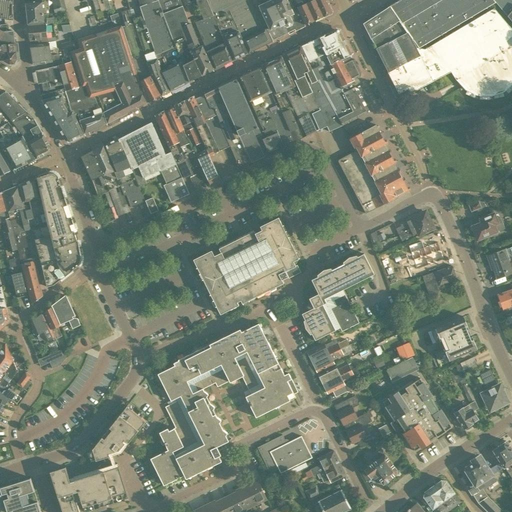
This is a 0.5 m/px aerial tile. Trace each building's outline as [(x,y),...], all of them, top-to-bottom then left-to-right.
[(11,0),(0,0),(0,18),(11,20),(12,20),(14,1),(11,0)] [(27,2),(27,15),(40,14),(40,16),(43,16),(46,15),(46,10),(49,10),(48,0),(41,1),(39,0),(36,0),(35,2),(27,2)] [(51,0),(54,14),(66,10),(63,0),(51,0)] [(101,0),(105,10),(111,8),(108,0),(101,0)] [(162,75),(170,92),(189,82),(162,9),(163,9),(159,0),(138,0),(140,6),(140,7),(141,12),(142,15),(142,16),(162,75)] [(180,0),(159,0),(163,9),(162,9),(189,82),(202,76),(190,52),(180,28),(189,24),(180,0)] [(214,18),(206,0),(196,0),(184,5),(187,13),(199,8),(203,19),(195,22),(206,49),(215,69),(232,61),(233,60),(214,18)] [(206,0),(214,18),(230,11),(248,53),(272,41),(253,0),(206,0)] [(253,0),(272,41),(288,33),(284,24),(282,19),(284,18),(275,0),(253,0)] [(288,33),(305,24),(293,0),(275,0),(284,18),(282,19),(284,24),(288,33)] [(293,0),(305,24),(305,25),(332,13),(325,0),(293,0)] [(511,0),(399,0),(390,6),(411,37),(418,49),(496,3),(511,22),(511,0)] [(411,37),(390,6),(388,7),(374,16),(363,23),(401,98),(410,94),(433,81),(452,72),(457,80),(463,77),(469,85),(480,89),(490,90),(501,86),(509,79),(511,73),(511,71),(511,52),(510,46),(508,42),(511,38),(511,30),(494,9),(424,50),(418,49),(411,37)] [(126,27),(123,28),(140,82),(149,102),(157,98),(162,96),(157,87),(158,87),(152,73),(150,74),(133,19),(130,10),(122,13),(126,27)] [(230,11),(214,18),(233,60),(248,53),(230,11)] [(110,16),(112,22),(119,19),(118,13),(110,16)] [(27,15),(28,26),(45,25),(54,24),(54,18),(44,19),(43,16),(40,16),(40,14),(27,15)] [(162,75),(142,16),(133,19),(150,74),(152,73),(158,87),(157,87),(162,96),(170,92),(162,75)] [(71,23),(62,25),(65,38),(74,36),(71,23)] [(1,25),(0,25),(0,59),(9,65),(17,60),(16,44),(15,44),(14,32),(9,32),(8,24),(1,25)] [(191,24),(189,24),(180,28),(190,52),(202,76),(213,70),(202,46),(200,47),(191,24)] [(45,25),(28,26),(30,42),(39,41),(39,43),(47,43),(45,25)] [(82,86),(91,116),(97,128),(143,105),(149,102),(140,82),(123,28),(122,27),(79,40),(81,49),(71,52),(82,86)] [(312,70),(318,82),(339,120),(354,112),(345,93),(344,93),(343,90),(355,83),(354,80),(361,77),(361,74),(354,59),(350,58),(349,56),(352,55),(340,31),(334,30),(302,46),(309,60),(308,61),(312,70)] [(73,40),(61,43),(64,56),(69,55),(67,49),(75,48),(73,40)] [(30,45),(32,57),(58,53),(57,48),(50,50),(49,44),(30,45)] [(320,108),(310,112),(318,130),(326,126),(329,131),(342,126),(339,121),(339,120),(318,82),(312,70),(300,46),(293,49),(320,108)] [(309,112),(310,112),(320,108),(293,49),(282,54),(303,97),(302,98),(309,112)] [(58,53),(32,57),(34,66),(52,62),(52,61),(59,59),(58,53)] [(63,65),(58,66),(66,91),(78,87),(69,56),(61,58),(63,65)] [(286,90),(291,103),(295,101),(299,110),(295,112),(307,136),(317,131),(306,107),(302,98),(299,97),(282,57),(272,62),(285,90),(286,90)] [(282,106),(291,103),(286,90),(285,90),(272,62),(263,66),(280,106),(282,106)] [(49,82),(50,87),(63,84),(58,66),(35,71),(38,85),(49,82)] [(260,68),(251,72),(276,130),(283,147),(303,138),(298,128),(290,110),(282,113),(280,109),(279,110),(278,108),(260,68)] [(251,72),(239,77),(265,135),(266,134),(276,130),(251,72)] [(261,135),(236,79),(218,87),(251,163),(264,157),(255,137),(261,135)] [(91,116),(82,86),(79,87),(79,88),(65,91),(71,111),(73,110),(75,116),(77,116),(84,135),(97,128),(91,116)] [(357,86),(345,93),(354,112),(339,120),(339,121),(342,126),(368,113),(369,109),(357,86)] [(218,121),(239,168),(250,163),(218,88),(204,94),(210,109),(213,107),(217,115),(216,115),(218,121)] [(70,142),(83,135),(72,112),(67,115),(65,113),(67,112),(62,104),(64,102),(60,90),(41,95),(43,101),(62,133),(66,141),(70,142)] [(50,146),(48,141),(35,120),(6,92),(0,95),(0,108),(4,112),(14,126),(22,136),(36,159),(49,152),(50,146)] [(208,125),(218,121),(216,115),(217,115),(213,107),(210,109),(204,94),(196,97),(208,125)] [(206,149),(220,179),(210,156),(219,152),(194,97),(184,102),(193,121),(205,148),(206,149)] [(190,123),(193,121),(184,102),(174,106),(183,126),(192,147),(201,143),(194,127),(192,128),(190,123)] [(193,175),(189,176),(193,184),(206,178),(195,154),(194,150),(192,150),(185,135),(186,135),(174,108),(165,112),(193,175)] [(0,118),(25,165),(36,159),(22,136),(18,139),(13,129),(11,126),(9,123),(1,112),(0,113),(0,118)] [(185,178),(189,176),(193,175),(165,112),(155,116),(176,163),(177,162),(185,178)] [(0,142),(3,147),(15,170),(25,165),(0,118),(0,142)] [(142,129),(119,138),(139,187),(146,184),(144,178),(160,171),(166,185),(163,186),(170,203),(189,195),(171,152),(165,155),(152,123),(141,127),(142,129)] [(338,159),(337,161),(365,213),(384,204),(409,191),(395,164),(395,163),(386,144),(376,125),(349,139),(355,151),(338,159)] [(268,137),(263,139),(263,141),(269,154),(284,148),(283,147),(276,130),(266,134),(268,137)] [(119,138),(106,145),(116,170),(114,171),(118,182),(119,182),(119,181),(124,195),(126,194),(130,207),(145,201),(139,187),(119,138)] [(104,146),(93,152),(107,185),(118,218),(119,218),(118,216),(129,212),(119,182),(118,182),(114,171),(104,146)] [(206,149),(195,154),(206,178),(207,178),(210,184),(220,179),(206,149)] [(0,175),(9,172),(11,171),(0,152),(0,175)] [(107,185),(93,152),(82,157),(92,180),(98,196),(104,193),(109,208),(108,208),(112,220),(118,218),(107,185)] [(49,174),(37,178),(47,224),(47,226),(32,230),(33,237),(47,287),(53,285),(68,274),(72,271),(79,266),(78,265),(79,265),(80,263),(80,262),(81,262),(81,260),(81,259),(81,258),(81,256),(81,255),(79,247),(77,239),(76,239),(74,231),(76,231),(74,224),(59,179),(59,178),(58,177),(58,176),(57,175),(56,174),(55,174),(53,173),(52,173),(51,173),(50,173),(49,174)] [(19,185),(20,186),(27,220),(28,220),(29,225),(38,223),(38,224),(43,223),(43,222),(46,221),(47,224),(37,178),(36,178),(19,185)] [(27,220),(20,186),(3,192),(8,212),(9,212),(18,250),(32,304),(42,297),(29,246),(23,248),(20,237),(27,235),(25,231),(30,230),(27,220)] [(17,249),(8,212),(3,192),(0,193),(0,227),(0,225),(0,222),(1,223),(1,220),(2,220),(5,231),(3,232),(8,251),(17,249)] [(153,198),(145,201),(151,214),(158,211),(153,198)] [(471,204),(473,211),(487,207),(485,201),(471,204)] [(396,229),(399,234),(430,220),(427,213),(424,212),(418,214),(419,215),(411,219),(412,220),(407,222),(408,223),(402,226),(396,229)] [(481,219),(482,222),(477,225),(475,224),(473,225),(472,227),(473,230),(474,229),(478,239),(504,228),(500,216),(496,218),(494,214),(481,219)] [(260,227),(262,230),(255,234),(253,230),(218,248),(221,253),(214,256),(211,251),(193,260),(220,315),(239,306),(237,302),(241,301),(242,304),(243,303),(242,301),(247,298),(248,301),(264,293),(263,291),(274,285),(275,287),(284,283),(282,280),(292,275),(298,272),(293,262),(299,259),(278,218),(260,227)] [(430,220),(399,234),(401,240),(418,233),(418,234),(421,235),(434,228),(433,226),(433,224),(432,220),(430,220)] [(373,243),(377,254),(384,251),(380,241),(373,243)] [(420,270),(448,259),(441,242),(427,248),(425,242),(411,247),(420,270)] [(511,273),(511,274),(511,247),(506,249),(487,256),(490,264),(494,263),(495,266),(494,267),(498,278),(511,273)] [(311,280),(318,294),(309,299),(311,303),(306,306),(308,311),(302,314),(302,315),(305,321),(312,334),(315,341),(332,332),(320,307),(324,305),(320,298),(372,272),(363,254),(357,257),(356,256),(349,257),(343,262),(344,264),(332,270),(331,268),(323,270),(317,275),(318,277),(311,280)] [(16,257),(10,259),(12,266),(18,264),(16,257)] [(431,273),(423,276),(429,295),(439,292),(437,287),(457,279),(452,266),(431,273)] [(11,275),(17,298),(26,295),(21,273),(11,275)] [(0,329),(0,330),(9,322),(1,287),(0,286),(0,329)] [(511,289),(498,295),(504,309),(511,306),(511,289)] [(333,301),(336,307),(330,309),(341,332),(359,324),(344,295),(333,301)] [(66,296),(53,306),(61,325),(62,328),(68,325),(67,324),(71,322),(73,328),(81,325),(78,319),(75,318),(74,318),(73,317),(75,316),(66,296)] [(53,306),(45,312),(56,339),(56,338),(62,336),(58,327),(61,325),(53,306)] [(56,339),(45,312),(31,323),(40,342),(45,339),(47,345),(57,341),(56,338),(56,339)] [(467,330),(469,329),(463,317),(436,328),(449,361),(477,349),(472,337),(470,337),(467,330)] [(400,319),(394,322),(398,333),(405,330),(400,319)] [(169,431),(167,429),(159,433),(168,450),(151,459),(163,485),(184,475),(186,478),(212,465),(221,461),(218,456),(220,456),(218,451),(222,449),(221,445),(229,442),(203,389),(215,383),(217,387),(230,381),(230,382),(242,376),(249,390),(243,392),(256,418),(296,398),(294,395),(298,393),(288,373),(284,376),(261,328),(259,325),(242,333),(240,330),(223,339),(178,361),(179,361),(174,364),(175,366),(158,375),(172,404),(165,407),(169,416),(175,428),(169,431)] [(399,346),(399,347),(409,342),(404,333),(400,336),(404,344),(399,346)] [(324,345),(307,353),(312,363),(354,342),(351,336),(334,344),(333,341),(324,345)] [(354,342),(312,363),(317,373),(334,364),(332,361),(352,351),(349,345),(354,342)] [(399,347),(405,359),(415,354),(410,342),(409,342),(399,347)] [(1,351),(0,351),(0,370),(6,375),(11,379),(17,371),(6,345),(1,351)] [(381,345),(376,348),(379,354),(384,352),(381,345)] [(50,362),(50,363),(64,357),(63,354),(61,350),(38,360),(40,366),(50,362)] [(64,357),(50,363),(52,368),(60,365),(68,355),(67,352),(63,354),(64,357)] [(415,354),(405,359),(405,360),(386,369),(392,382),(419,369),(413,357),(416,356),(415,354)] [(460,363),(463,370),(468,368),(464,361),(460,363)] [(318,375),(322,384),(357,368),(356,366),(354,368),(351,362),(336,369),(335,367),(318,375)] [(453,409),(454,412),(454,413),(463,428),(467,430),(471,428),(472,424),(472,423),(477,420),(473,411),(478,408),(464,379),(466,379),(459,364),(455,366),(457,369),(456,369),(458,374),(454,376),(457,383),(460,382),(465,393),(470,404),(461,409),(459,406),(453,409)] [(357,368),(322,384),(327,394),(344,385),(342,382),(360,373),(357,368)] [(499,406),(507,402),(507,400),(500,384),(498,385),(490,369),(479,375),(487,391),(480,394),(484,401),(486,403),(490,411),(492,410),(495,411),(498,409),(499,406)] [(0,385),(3,388),(5,388),(9,383),(3,378),(5,375),(11,380),(11,379),(6,375),(0,370),(0,385)] [(16,383),(27,391),(32,383),(28,380),(31,376),(25,371),(16,383)] [(389,398),(383,402),(394,419),(396,418),(406,433),(404,434),(415,451),(421,447),(430,442),(429,441),(436,436),(437,437),(446,431),(452,427),(441,410),(439,411),(429,396),(431,395),(420,378),(414,382),(405,388),(406,389),(399,393),(398,392),(389,398)] [(355,387),(357,392),(366,388),(364,383),(355,387)] [(3,390),(2,393),(12,400),(16,394),(9,388),(7,390),(3,390)] [(0,399),(2,400),(0,403),(5,405),(6,402),(9,403),(12,400),(2,393),(0,392),(0,399)] [(334,406),(343,425),(367,413),(367,412),(356,418),(351,407),(358,403),(354,396),(334,406)] [(94,455),(95,457),(96,460),(109,456),(112,455),(115,454),(121,452),(128,443),(139,430),(146,421),(127,406),(109,428),(92,449),(94,455)] [(367,413),(343,425),(353,443),(365,437),(359,425),(370,419),(367,413)] [(385,425),(378,429),(382,437),(389,433),(385,425)] [(301,436),(286,444),(282,435),(257,448),(270,474),(279,470),(281,474),(312,458),(301,436)] [(499,447),(493,451),(504,468),(505,468),(511,478),(511,470),(509,465),(510,464),(511,467),(511,450),(507,442),(505,443),(504,441),(500,443),(500,446),(499,447)] [(371,478),(374,476),(379,484),(383,484),(390,479),(390,478),(395,474),(398,475),(399,471),(396,470),(381,450),(373,456),(376,460),(369,465),(370,466),(365,470),(371,478)] [(314,476),(317,475),(340,463),(334,451),(319,458),(322,464),(310,470),(314,476)] [(478,503),(486,511),(503,511),(488,497),(482,488),(485,487),(486,487),(496,481),(492,476),(492,475),(481,457),(478,456),(474,459),(473,463),(466,468),(465,471),(474,484),(468,488),(472,495),(478,503)] [(82,504),(83,507),(112,498),(112,497),(126,492),(117,463),(115,464),(112,464),(69,478),(65,467),(61,468),(57,469),(54,470),(50,472),(62,511),(79,511),(77,505),(82,504)] [(272,478),(274,482),(307,466),(305,463),(272,478)] [(340,463),(317,475),(319,479),(321,478),(324,483),(330,480),(331,483),(346,475),(340,463)] [(40,511),(39,508),(37,501),(30,478),(19,481),(0,487),(0,507),(1,511),(40,511)] [(267,500),(257,480),(236,490),(237,492),(216,502),(215,501),(193,511),(246,511),(267,500)] [(441,481),(432,487),(449,510),(460,502),(446,481),(441,481)] [(305,491),(310,501),(321,495),(316,485),(305,491)] [(446,511),(449,510),(432,487),(425,492),(424,498),(433,511),(446,511)] [(318,501),(319,502),(314,504),(317,511),(343,511),(351,509),(341,490),(318,501)]
